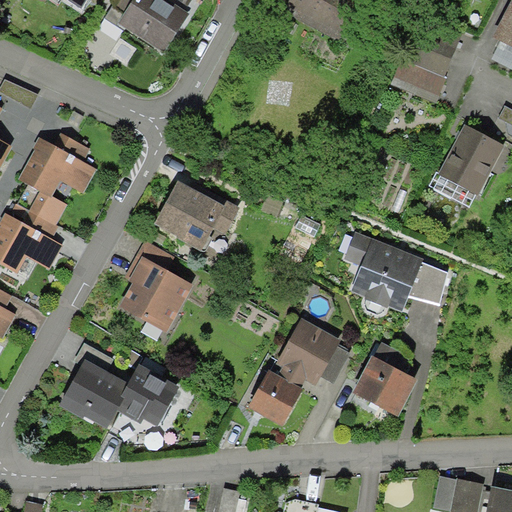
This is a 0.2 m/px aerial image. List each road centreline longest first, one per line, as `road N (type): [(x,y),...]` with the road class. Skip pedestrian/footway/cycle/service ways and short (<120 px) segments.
road 1 (unclassified): [(0,472),(64,480),(511,447)]
road 2 (residential): [(171,131),(0,427)]
road 3 (residential): [(171,131),(0,54)]
road 4 (residential): [(243,0),(171,131)]
